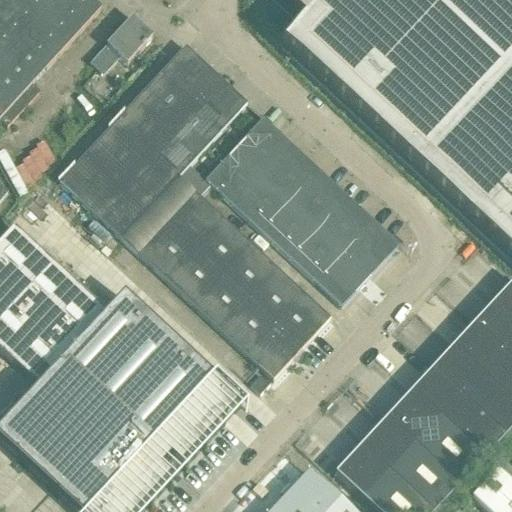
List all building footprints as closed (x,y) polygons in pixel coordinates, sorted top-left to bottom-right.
[(0,0),(0,121),(46,72),(100,13),(86,0),(0,0)] [(511,0),(279,0),(306,24),(283,47),(511,260),(511,0)] [(151,42),(131,23),(105,51),(107,52),(91,69),(104,81),(120,64),(125,69),(151,42)] [(137,259),(194,198),(177,182),(223,133),(245,109),(184,52),(58,187),(120,244),(137,259)] [(397,250),(288,149),(262,124),(204,185),(340,312),(397,250)] [(194,198),(137,259),(272,385),(329,324),(194,198)] [(11,239),(0,250),(0,361),(35,393),(102,323),(11,239)] [(511,287),(333,479),(368,511),(440,511),(511,435),(511,287)] [(35,393),(0,429),(0,450),(67,511),(144,511),(240,410),(121,303),(102,323),(35,393)] [(259,399),(269,388),(259,379),(249,390),(259,399)] [(343,511),(306,477),(272,511),(343,511)] [(511,511),(511,491),(496,477),(471,503),(480,511),(511,511)]
